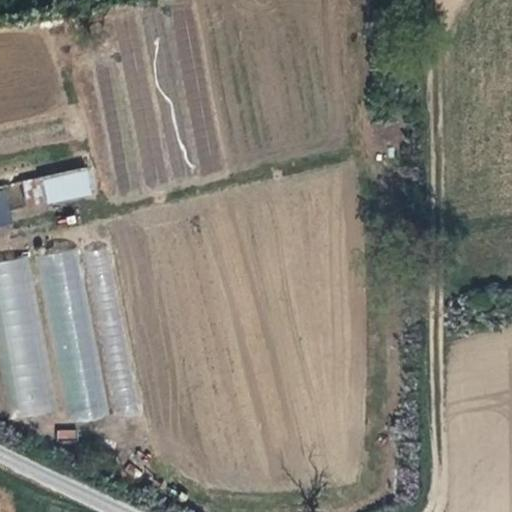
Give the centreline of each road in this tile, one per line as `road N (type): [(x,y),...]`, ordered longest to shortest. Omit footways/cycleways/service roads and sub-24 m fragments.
road 1 (track): [(433,511),(441,134),(458,78),(507,0)]
road 2 (track): [(441,134),(435,0)]
road 3 (unclassified): [(0,453),(120,511)]
